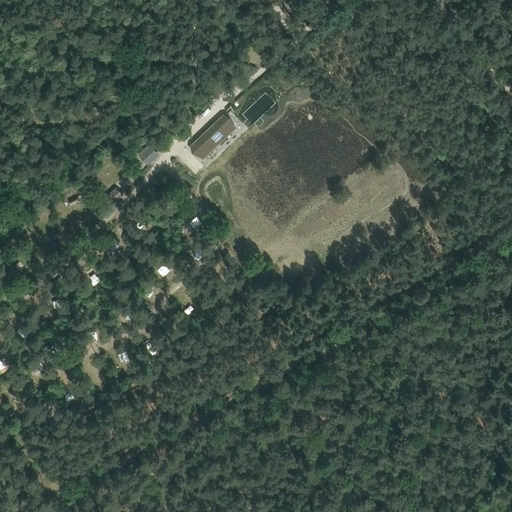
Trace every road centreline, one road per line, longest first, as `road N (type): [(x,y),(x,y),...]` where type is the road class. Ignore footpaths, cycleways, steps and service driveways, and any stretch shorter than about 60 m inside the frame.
road 1 (track): [(32,511),(511,249)]
road 2 (track): [(327,0),(47,278)]
road 3 (track): [(163,161),(203,214),(212,245),(147,325),(67,366),(12,411),(0,407)]
road 4 (track): [(511,99),(437,0)]
